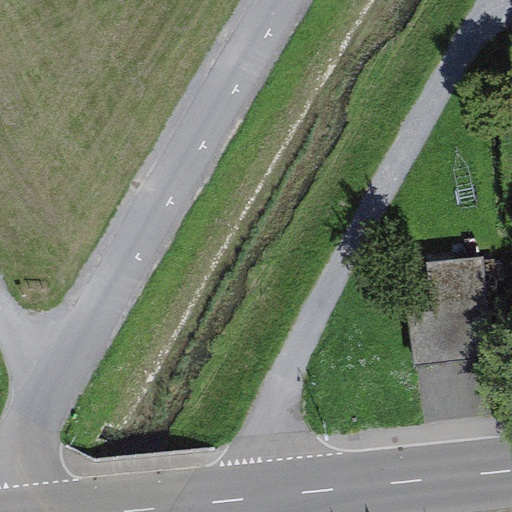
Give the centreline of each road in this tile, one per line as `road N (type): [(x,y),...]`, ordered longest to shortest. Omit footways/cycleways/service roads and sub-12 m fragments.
road 1 (unclassified): [(0,499),(29,454),(56,381),(288,0)]
road 2 (track): [(234,501),(267,453),(275,397),(505,0)]
road 3 (secondary): [(234,501),(511,472)]
